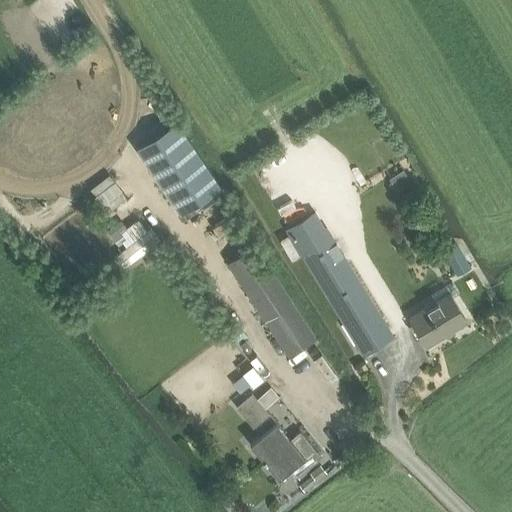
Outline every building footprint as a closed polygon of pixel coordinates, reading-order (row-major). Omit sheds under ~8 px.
[(176,120),(137,147),(182,213),(221,186),(176,120)] [(403,169),(390,177),(398,191),(411,183),(403,169)] [(364,354),(394,336),(316,209),(286,228),(364,354)] [(232,228),(241,242),(249,236),(233,212),(214,224),(222,235),(232,228)] [(114,255),(123,267),(160,239),(151,227),(114,255)] [(120,232),(112,237),(118,245),(126,239),(120,232)] [(458,244),(445,252),(457,274),(471,266),(458,244)] [(271,269),(265,273),(249,248),(228,261),(289,354),(315,337),(271,269)] [(186,259),(179,264),(184,271),(192,265),(186,259)] [(427,344),(467,320),(449,292),(409,316),(427,344)] [(239,325),(228,333),(235,343),(246,335),(239,325)] [(253,366),(232,383),(240,393),(245,389),(251,384),(255,388),(264,380),(253,366)] [(292,439),(264,407),(278,395),(271,386),(257,398),(252,393),(236,406),(260,433),(249,442),(266,461),(292,439)] [(289,468),(296,477),(321,455),(301,432),(292,439),(266,461),(279,477),(289,468)] [(313,474),(301,483),(305,489),(307,491),(330,472),(328,470),(323,464),(312,473),(313,474)]
